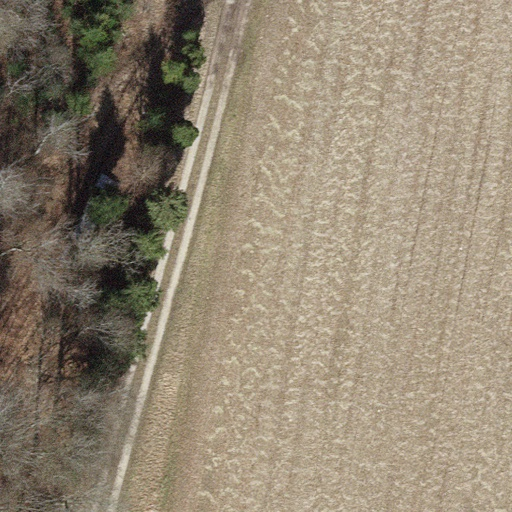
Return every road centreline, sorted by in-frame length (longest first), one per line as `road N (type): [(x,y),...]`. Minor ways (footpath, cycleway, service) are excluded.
road 1 (track): [(139,511),(265,0)]
road 2 (track): [(0,364),(195,0)]
